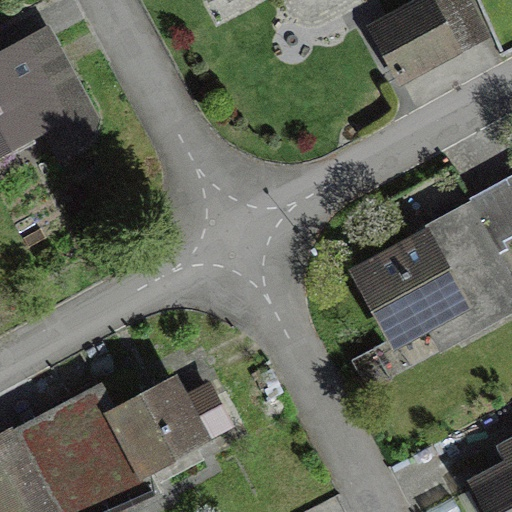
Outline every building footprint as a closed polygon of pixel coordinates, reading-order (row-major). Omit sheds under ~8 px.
[(436,0),(429,4),(377,31),(400,75),(469,39),(447,0),(436,0)] [(43,40),(0,63),(0,144),(39,124),(55,153),(93,132),(43,40)] [(511,183),(357,267),(394,336),(423,321),(437,349),(511,308),(511,276),(492,240),(511,228),(511,183)] [(98,389),(13,433),(53,511),(69,511),(226,431),(208,398),(187,409),(173,381),(111,413),(98,389)] [(13,433),(0,438),(0,502),(4,511),(53,511),(42,489),(13,433)] [(511,511),(511,442),(501,448),(510,466),(476,483),(490,511),(511,511)]
